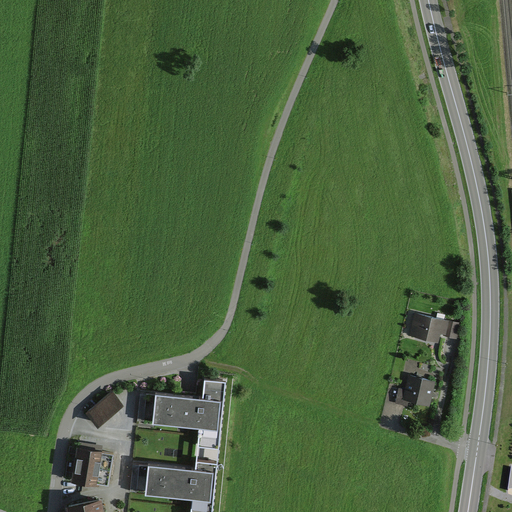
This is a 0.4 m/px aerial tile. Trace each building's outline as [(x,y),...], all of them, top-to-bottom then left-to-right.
[(462,322),(414,311),(409,335),(438,342),(440,334),(458,338),(462,322)] [(418,376),(409,374),(406,388),(399,386),(395,403),(408,406),(409,401),(429,405),(435,380),(418,376)] [(156,393),(153,423),(199,428),(197,444),(219,446),(226,381),(205,379),(203,398),(156,393)] [(113,391),(87,412),(97,424),(123,403),(113,391)] [(78,446),(71,480),(97,485),(98,482),(107,484),(110,469),(112,454),(103,453),(103,450),(78,446)] [(150,465),(147,494),(193,498),(191,511),(212,511),(217,462),(198,460),(197,469),(150,465)] [(104,511),(102,498),(65,505),(66,511),(104,511)]
